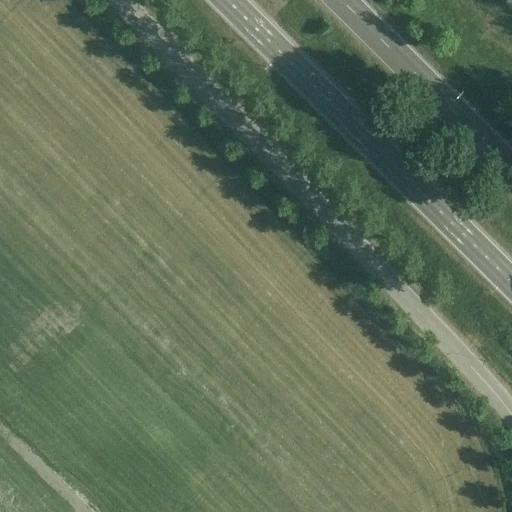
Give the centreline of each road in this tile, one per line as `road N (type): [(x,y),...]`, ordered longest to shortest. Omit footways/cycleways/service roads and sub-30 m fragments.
road 1 (unclassified): [(511,409),(119,0)]
road 2 (primary): [(223,0),(511,284)]
road 3 (primary): [(511,175),(335,0)]
